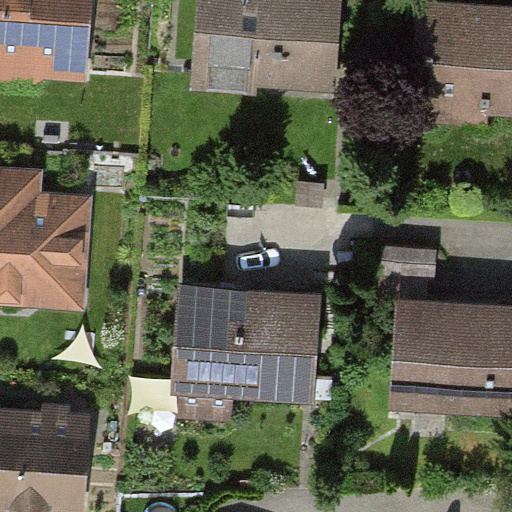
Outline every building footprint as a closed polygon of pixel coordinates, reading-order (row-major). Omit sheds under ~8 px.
[(0,0),(0,80),(96,87),(101,0),(0,0)] [(351,0),(208,0),(203,89),(346,97),(351,0)] [(511,5),(428,0),(426,0),(420,108),(511,113),(511,5)] [(0,303),(93,309),(100,200),(49,197),(50,173),(0,169),(0,303)] [(332,293),(186,283),(179,390),(325,400),(332,293)] [(511,301),(405,295),(398,408),(511,415),(511,301)] [(91,511),(98,415),(0,408),(0,511),(91,511)]
